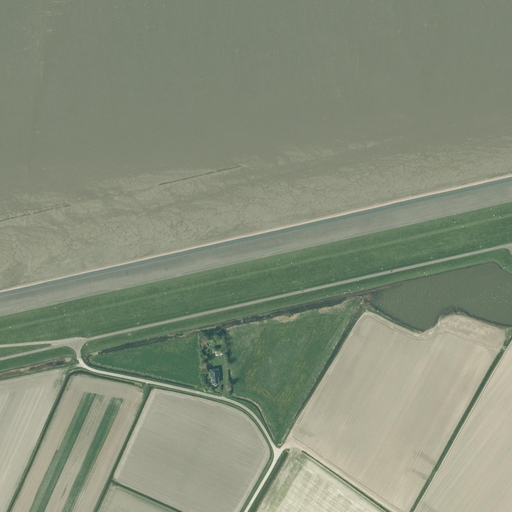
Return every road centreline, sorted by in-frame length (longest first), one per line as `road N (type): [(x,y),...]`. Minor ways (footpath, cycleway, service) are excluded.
road 1 (track): [(511,198),(0,313)]
road 2 (unclassified): [(245,511),(276,457),(250,411),(92,369),(78,357)]
